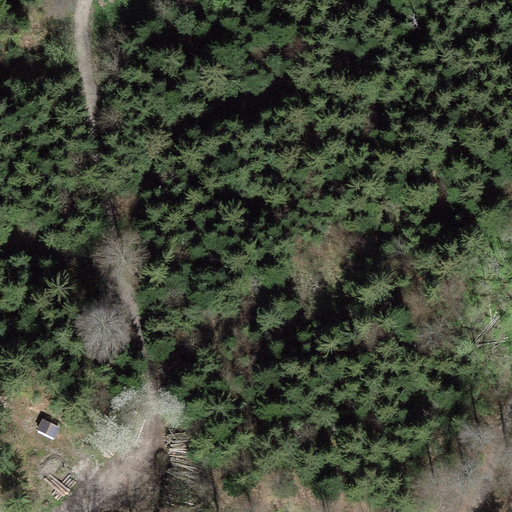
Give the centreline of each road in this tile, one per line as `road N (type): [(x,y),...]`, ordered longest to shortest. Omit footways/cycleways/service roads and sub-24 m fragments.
road 1 (track): [(98,0),(87,199),(131,398),(80,472),(70,511)]
road 2 (track): [(0,70),(128,0)]
road 3 (track): [(470,511),(511,393)]
